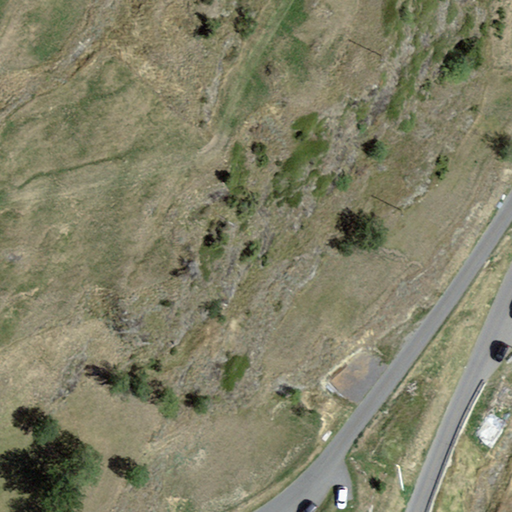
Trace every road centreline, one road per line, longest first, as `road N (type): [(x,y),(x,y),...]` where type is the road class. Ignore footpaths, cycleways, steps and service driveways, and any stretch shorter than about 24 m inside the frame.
road 1 (unclassified): [(271,511),(310,479),(511,209)]
road 2 (unclassified): [(511,289),(423,511)]
